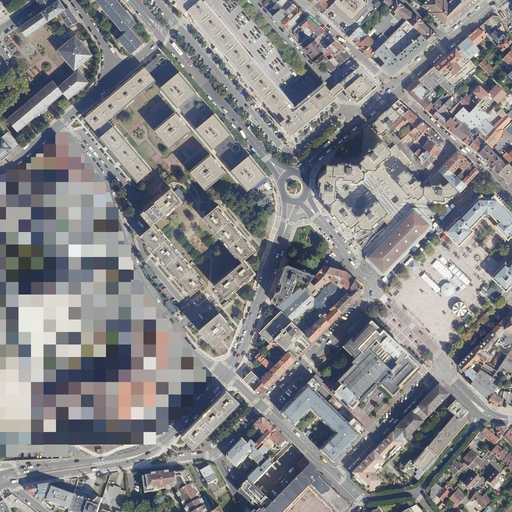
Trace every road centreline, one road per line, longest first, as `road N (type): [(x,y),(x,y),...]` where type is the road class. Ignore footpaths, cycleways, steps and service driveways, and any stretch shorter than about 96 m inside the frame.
road 1 (residential): [(225,374),(170,324),(137,272),(103,178),(58,126)]
road 2 (residential): [(377,290),(261,407)]
road 3 (residential): [(488,173),(377,290)]
road 4 (tertiary): [(166,36),(267,157)]
road 5 (residential): [(337,475),(445,365)]
road 6 (tertiary): [(281,239),(225,374)]
road 7 (tertiary): [(13,482),(144,453)]
